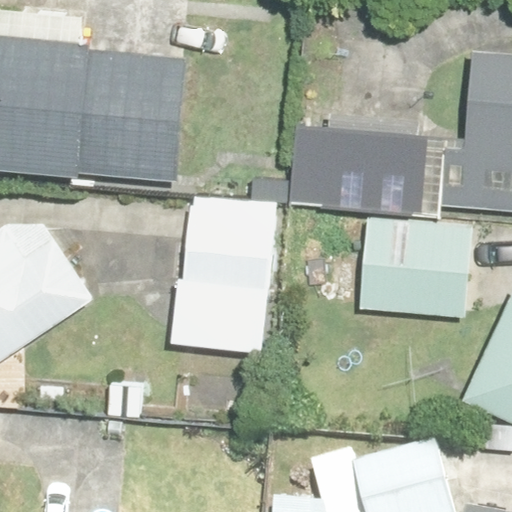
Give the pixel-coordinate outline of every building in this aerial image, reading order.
[(104,50),(0,42),(0,171),(188,185),(197,63),(104,56),(104,50)] [(511,59),(480,58),(470,213),(511,215),(511,59)] [(439,218),(445,137),(303,126),(297,207),(439,218)] [(280,205),(194,199),(183,346),(269,353),(280,205)] [(0,364),(104,298),(46,207),(0,236),(0,364)] [(476,232),(367,225),(361,312),(470,319),(476,232)] [(511,324),(479,411),(511,423),(511,324)] [(511,456),(465,457),(465,501),(511,500),(511,456)] [(52,511),(55,473),(0,470),(0,511),(52,511)] [(462,511),(511,511),(464,503),(462,511)]
